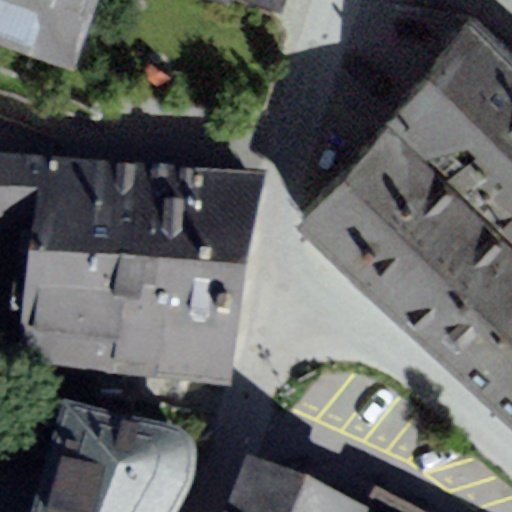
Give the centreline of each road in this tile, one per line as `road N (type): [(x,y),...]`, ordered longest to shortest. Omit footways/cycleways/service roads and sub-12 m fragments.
road 1 (residential): [(336,0),(297,128),(267,311)]
road 2 (unknown): [(289,179),(88,130),(0,99)]
road 3 (residential): [(267,311),(387,347),(511,453)]
road 4 (residential): [(267,311),(213,511)]
